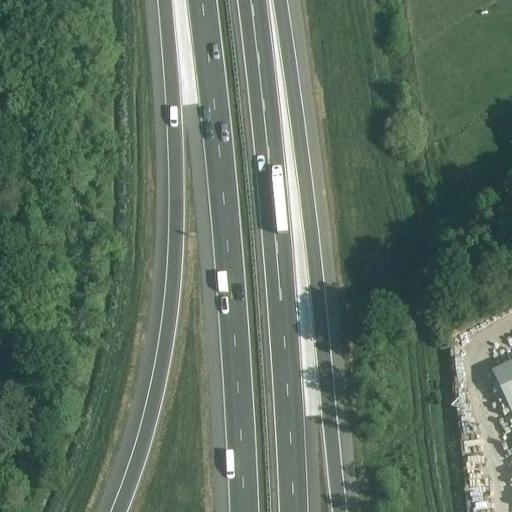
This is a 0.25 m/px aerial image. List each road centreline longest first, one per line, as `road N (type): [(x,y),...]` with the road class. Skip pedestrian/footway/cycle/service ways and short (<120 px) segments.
road 1 (motorway): [(163,0),(172,266),(154,396),(119,511)]
road 2 (motorway): [(339,511),(277,0)]
road 3 (motorway): [(197,0),(240,511)]
road 4 (motorway): [(292,511),(250,0)]
road 5 (unknown): [(511,324),(484,339),(473,370),(505,509)]
